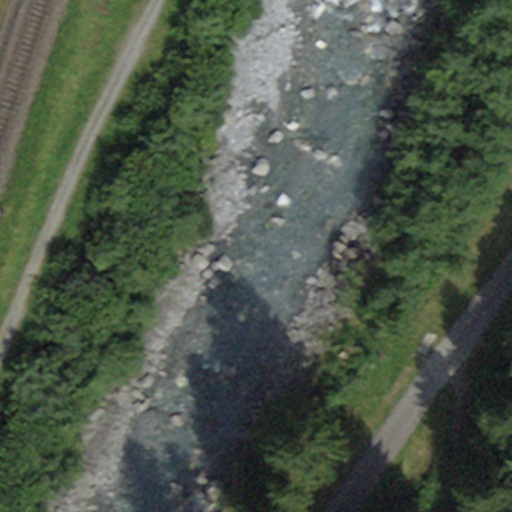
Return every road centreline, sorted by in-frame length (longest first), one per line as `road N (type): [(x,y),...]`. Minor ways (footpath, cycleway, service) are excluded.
road 1 (track): [(340,511),(511,276)]
road 2 (track): [(451,511),(463,345)]
